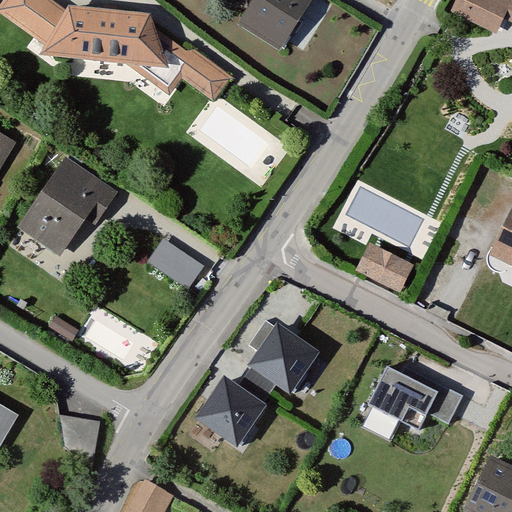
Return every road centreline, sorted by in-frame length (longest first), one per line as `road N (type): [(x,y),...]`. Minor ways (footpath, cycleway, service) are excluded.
road 1 (residential): [(268,246),(423,0)]
road 2 (residential): [(268,246),(460,354),(511,374)]
road 3 (residential): [(146,422),(268,246)]
road 4 (residential): [(0,333),(146,422)]
road 5 (unknown): [(406,29),(462,37),(477,85),(496,102),(511,102)]
